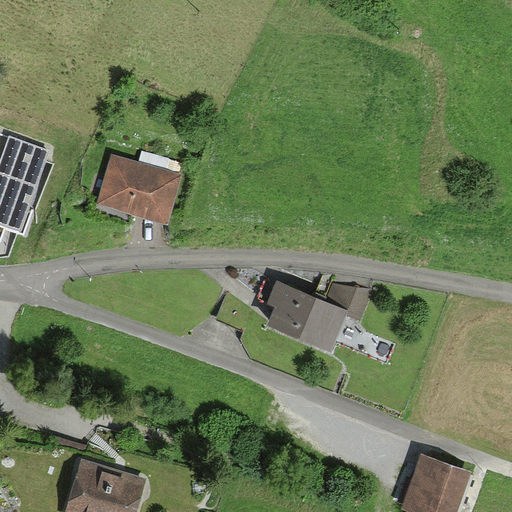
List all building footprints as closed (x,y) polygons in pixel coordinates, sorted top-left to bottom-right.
[(22,234),(49,152),(0,134),(0,244),(2,244),(7,229),(22,234)] [(139,166),(110,158),(96,205),(128,214),(168,226),(182,177),(176,175),(180,164),(143,153),(139,166)] [(321,299),(276,280),(268,300),(275,303),(269,319),(331,345),(344,313),(359,319),(368,299),(332,284),(325,301),(321,299)] [(120,467),(82,456),(65,511),(136,511),(147,475),(120,467)] [(452,511),(466,473),(420,458),(404,504),(427,511),(452,511)]
